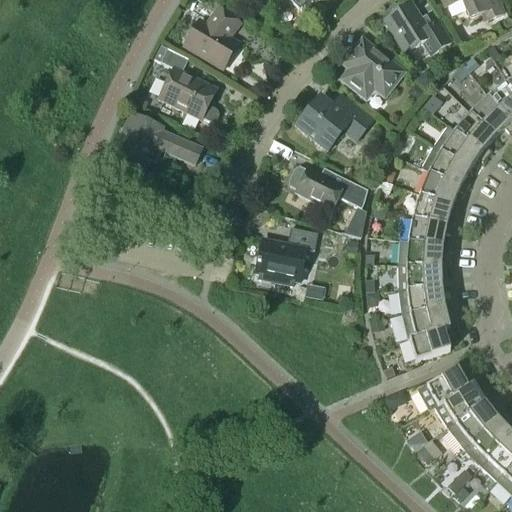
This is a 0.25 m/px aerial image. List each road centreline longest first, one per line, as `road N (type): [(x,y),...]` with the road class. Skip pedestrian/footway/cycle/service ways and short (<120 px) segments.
road 1 (residential): [(231,216),(119,193),(106,251),(207,271)]
road 2 (residential): [(231,216),(297,82),(371,0)]
road 3 (residential): [(511,376),(487,353),(486,284),(495,225),(511,192)]
